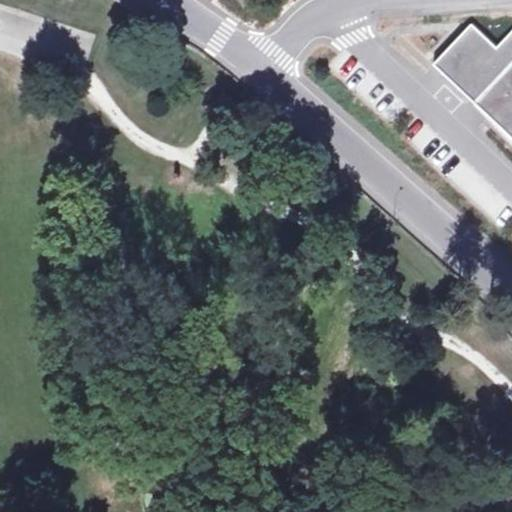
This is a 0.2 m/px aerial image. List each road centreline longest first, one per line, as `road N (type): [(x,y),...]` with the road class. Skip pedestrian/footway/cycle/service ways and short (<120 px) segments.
road 1 (unclassified): [(511,308),(258,63)]
road 2 (residential): [(363,0),(326,8),(258,63)]
